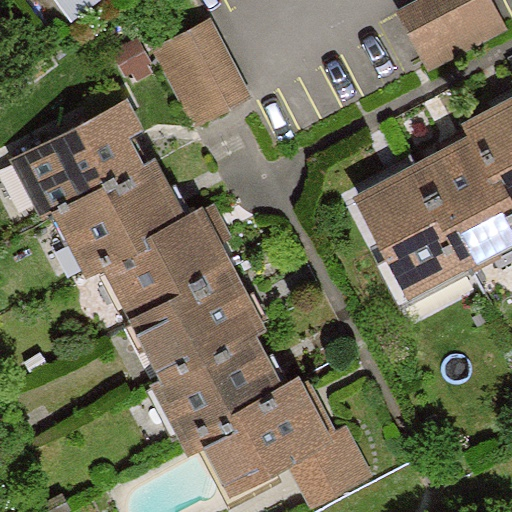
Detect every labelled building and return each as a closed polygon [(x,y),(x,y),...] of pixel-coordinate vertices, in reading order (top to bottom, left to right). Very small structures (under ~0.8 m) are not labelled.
[(55,0),(74,24),(106,0),(55,0)] [(487,0),(421,0),(400,11),(428,65),(502,27),(487,0)] [(253,99),(216,25),(163,51),(200,125),(253,99)] [(511,90),(461,116),(468,129),(492,177),(501,172),(511,193),(511,90)] [(35,217),(46,212),(138,164),(121,131),(135,124),(121,97),(4,157),(35,217)] [(468,129),(408,159),(460,261),(511,234),(511,193),(501,172),(492,177),(468,129)] [(78,274),(94,265),(136,245),(129,232),(176,209),(150,158),(138,164),(46,212),(78,274)] [(408,159),(353,187),(405,289),(460,261),(408,159)] [(94,265),(124,322),(229,269),(193,200),(176,209),(129,232),(136,245),(94,265)] [(124,322),(151,376),(249,330),(258,326),(229,269),(124,322)] [(143,380),(173,438),(221,413),(217,406),(273,378),(249,330),(151,376),(143,380)] [(289,369),(273,378),(217,406),(221,413),(173,438),(180,452),(194,445),(225,505),(278,478),(272,468),(285,462),(306,503),(368,471),(343,423),(323,434),(289,369)]
